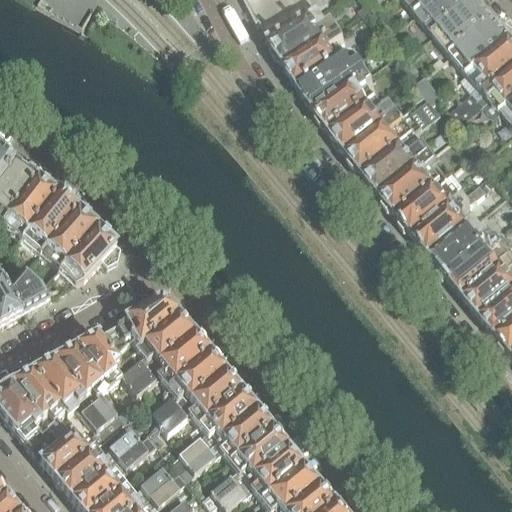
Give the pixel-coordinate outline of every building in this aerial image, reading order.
[(97,16),(100,10),(83,0),(40,0),(36,8),(81,34),(85,37),(97,16)] [(322,0),(240,0),(257,31),(256,31),(258,35),(263,37),(268,46),(267,46),(268,48),(328,11),(322,0)] [(383,15),(370,0),(358,0),(375,21),(383,15)] [(416,23),(443,0),(401,0),(399,2),(416,23)] [(433,43),(476,8),(469,0),(443,0),(416,23),(433,43)] [(450,64),(493,28),(476,8),(433,43),(450,64)] [(285,77),(339,41),(333,31),(328,34),(321,22),(271,53),(285,77)] [(467,85),(511,50),(493,28),(450,64),(467,85)] [(390,43),(386,39),(382,43),(386,47),(390,43)] [(298,97),(347,65),(340,54),(345,50),(339,41),(285,77),(289,84),(298,97)] [(484,104),(511,80),(511,50),(467,85),(461,89),(471,101),(442,125),(448,132),(467,116),(468,117),(484,104)] [(386,70),(395,64),(392,59),(383,65),(386,70)] [(315,121),(368,84),(359,71),(354,62),(348,66),(347,65),(298,97),(309,113),(315,121)] [(499,123),(511,112),(511,80),(484,104),(468,117),(467,116),(448,132),(448,133),(455,127),(460,134),(483,114),(494,127),(499,122),(499,123)] [(443,105),(426,83),(416,91),(428,109),(433,113),(443,105)] [(332,144),(378,112),(368,97),(374,93),(368,84),(315,121),(325,135),(332,144)] [(415,144),(441,124),(433,113),(428,109),(401,128),(348,165),(362,183),(414,142),(415,144)] [(348,165),(401,128),(392,115),(384,120),(378,112),(332,144),(348,165)] [(511,134),(511,112),(499,123),(500,123),(502,122),(511,134)] [(435,157),(448,146),(442,138),(429,149),(435,157)] [(379,204),(431,163),(424,155),(415,144),(414,142),(362,183),(369,192),(379,204)] [(463,151),(458,144),(451,150),(456,156),(463,151)] [(491,161),(484,152),(473,161),(480,170),(491,161)] [(396,226),(447,184),(438,174),(439,173),(431,163),(379,204),(396,226)] [(0,232),(32,185),(12,172),(8,169),(0,180),(0,232)] [(414,247),(463,206),(454,195),(449,200),(441,190),(447,185),(447,184),(396,226),(414,247)] [(23,247),(55,202),(32,185),(0,232),(20,246),(21,246),(23,247)] [(40,261),(76,219),(55,202),(23,247),(40,261)] [(496,249),(488,241),(485,244),(466,222),(473,217),(463,206),(414,247),(448,289),(496,249)] [(58,277),(95,235),(76,219),(40,261),(47,267),(58,277)] [(116,269),(119,258),(95,235),(58,277),(57,277),(74,293),(82,289),(100,270),(106,275),(116,269)] [(464,308),(506,273),(496,261),(501,256),(496,249),(448,289),(464,308)] [(511,334),(511,268),(509,271),(506,273),(464,308),(496,347),(511,334)] [(49,307),(45,300),(41,293),(31,284),(24,278),(7,296),(21,323),(49,307)] [(7,296),(0,286),(0,334),(21,323),(7,296)] [(136,359),(177,324),(167,311),(158,310),(97,344),(112,362),(131,348),(137,354),(134,356),(136,359)] [(128,397),(193,343),(177,324),(136,359),(143,368),(140,372),(139,370),(127,380),(121,384),(120,388),(128,397)] [(511,366),(511,334),(496,347),(511,366)] [(166,396),(208,361),(193,343),(128,397),(135,405),(123,415),(129,422),(142,411),(136,404),(158,385),(166,396)] [(120,371),(112,362),(97,344),(74,357),(108,398),(120,388),(121,384),(127,380),(120,371)] [(108,398),(74,357),(53,368),(84,405),(90,400),(94,404),(88,410),(106,433),(118,423),(116,421),(115,421),(101,405),(108,398)] [(158,433),(222,378),(208,361),(166,396),(173,404),(150,424),(158,433)] [(84,405),(53,368),(32,380),(64,420),(67,423),(74,417),(93,438),(96,441),(106,433),(88,410),(81,416),(77,411),(84,405)] [(196,433),(238,398),(222,378),(158,433),(166,443),(189,424),(196,433)] [(64,420),(32,380),(9,393),(59,453),(70,444),(55,427),(64,420)] [(59,453),(9,393),(0,398),(0,423),(39,471),(59,453)] [(210,455),(254,417),(238,398),(196,433),(203,440),(198,448),(170,472),(177,481),(210,455)] [(228,471),(270,436),(254,417),(210,455),(177,481),(178,482),(185,490),(220,461),(228,471)] [(93,457),(124,430),(118,423),(106,433),(96,441),(93,438),(85,445),(78,437),(70,444),(59,453),(39,471),(54,489),(93,457)] [(204,511),(215,511),(285,455),(270,436),(228,471),(235,479),(201,508),(204,511)] [(70,508),(138,451),(129,440),(99,464),(93,457),(54,489),(70,508)] [(126,492),(136,484),(129,476),(155,455),(146,444),(138,451),(70,508),(72,511),(101,511),(126,492)] [(285,455),(215,511),(217,511),(235,511),(251,499),(259,509),(301,474),(285,455)] [(292,511),(316,493),(301,474),(259,509),(262,511),(292,511)] [(142,511),(170,489),(168,486),(161,478),(133,501),(126,492),(101,511),(142,511)] [(163,511),(178,500),(177,498),(185,490),(178,482),(172,486),(170,484),(168,486),(170,489),(142,511),(163,511)] [(332,511),(316,493),(292,511),(332,511)]
